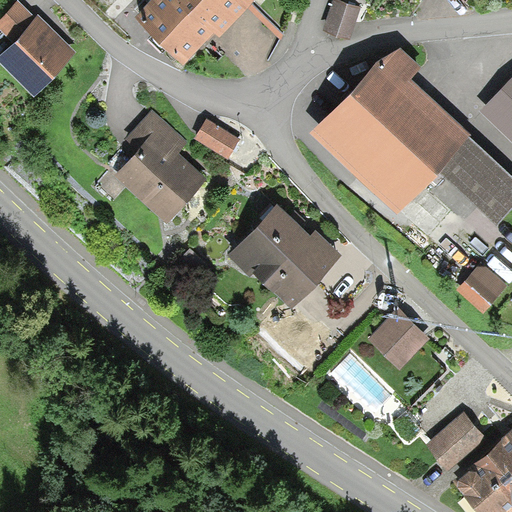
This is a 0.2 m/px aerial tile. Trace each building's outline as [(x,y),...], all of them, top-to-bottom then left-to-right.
[(150,0),(134,18),(184,66),(214,35),(220,40),(253,5),(247,0),(150,0)] [(247,0),(253,5),(283,34),(291,0),(247,0)] [(325,33),(351,41),(361,9),(335,0),(325,33)] [(34,18),(17,2),(0,19),(0,27),(12,39),(34,18)] [(34,18),(12,39),(0,50),(0,62),(33,96),(75,54),(37,15),(34,18)] [(376,48),(308,121),(397,204),(437,163),(470,127),(411,70),(421,59),(398,38),(376,48)] [(511,67),(477,103),(511,137),(511,67)] [(188,139),(153,107),(128,135),(137,143),(116,167),(167,213),(206,170),(180,147),(188,139)] [(241,134),(207,113),(194,133),(228,154),(241,134)] [(511,200),(511,165),(470,127),(437,163),(496,218),(511,200)] [(296,217),(274,196),(225,247),(250,270),(256,264),(293,299),(341,248),(313,222),(308,227),(296,217)] [(481,259),(457,285),(483,308),(507,282),(481,259)] [(431,331),(397,300),(368,331),(402,364),(431,331)] [(487,439),(462,411),(426,443),(451,471),(487,439)] [(511,511),(511,432),(456,480),(483,511),(511,511)]
